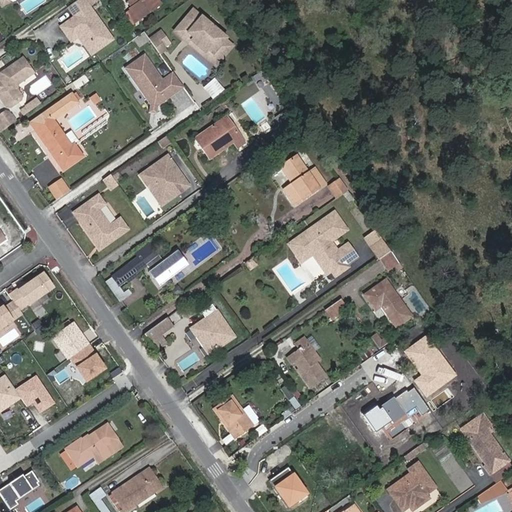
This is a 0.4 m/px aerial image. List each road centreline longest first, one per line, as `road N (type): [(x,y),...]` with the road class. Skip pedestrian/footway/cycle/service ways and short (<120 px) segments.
road 1 (residential): [(39,216),(192,110)]
road 2 (unknown): [(148,374),(0,468)]
road 3 (residential): [(82,280),(174,411)]
road 4 (unknown): [(122,337),(248,254)]
road 5 (residential): [(82,280),(203,195)]
road 6 (residential): [(174,411),(246,511)]
